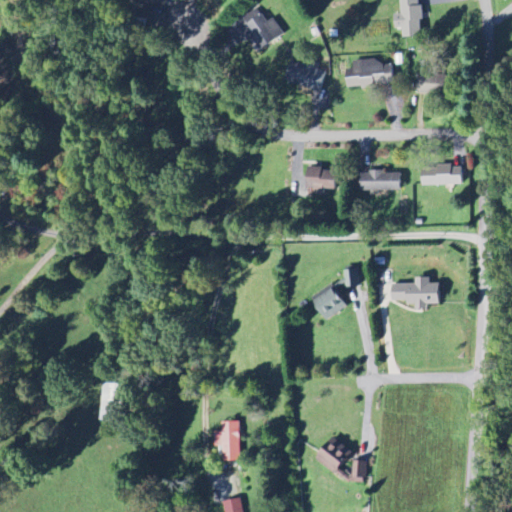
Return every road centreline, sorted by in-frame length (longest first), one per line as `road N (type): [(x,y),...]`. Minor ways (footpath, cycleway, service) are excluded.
road 1 (residential): [(486,229),(84,236)]
road 2 (residential): [(493,125),(394,132),(263,126),(228,101),(203,45)]
road 3 (residential): [(486,229),(496,59),(488,0)]
road 4 (residential): [(468,511),(481,316)]
road 5 (residential): [(231,38),(203,45),(207,9),(235,5),(245,23),(231,38)]
